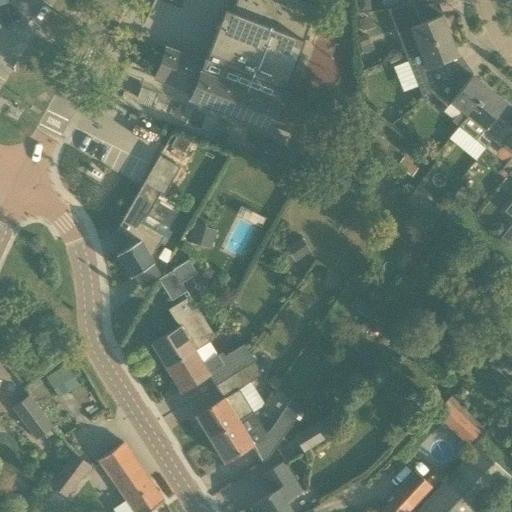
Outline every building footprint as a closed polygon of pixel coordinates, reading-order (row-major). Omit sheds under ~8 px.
[(234,0),(231,11),(303,39),(314,7),(296,0),(234,0)] [(387,10),(405,54),(449,36),(441,15),(420,24),(414,8),(414,7),(414,6),(387,10)] [(154,78),(192,93),(189,99),(268,130),(271,124),(308,138),(320,108),(282,93),(303,39),(231,11),(224,9),(204,62),(166,48),(154,78)] [(355,37),(361,54),(373,49),(366,33),(355,37)] [(449,36),(405,54),(390,59),(393,67),(408,61),(423,98),(431,93),(450,78),(450,77),(444,62),(458,56),(449,36)] [(446,107),(450,102),(461,110),(452,121),(458,126),(489,89),(471,75),(462,87),(450,78),(431,93),(446,107)] [(485,148),(506,122),(497,115),(506,103),(489,89),(458,126),(485,148)] [(398,120),(392,125),(405,135),(410,128),(398,120)] [(495,155),(511,169),(511,168),(511,127),(506,122),(485,148),(495,155)] [(171,145),(184,153),(191,140),(178,133),(171,145)] [(160,155),(159,155),(116,230),(117,231),(133,240),(135,243),(116,254),(116,255),(117,255),(129,276),(130,277),(154,263),(153,262),(150,258),(164,235),(143,223),(160,193),(163,195),(179,167),(160,156),(160,155)] [(419,211),(434,221),(442,210),(428,200),(419,211)] [(194,223),(188,241),(210,248),(215,230),(194,223)] [(511,223),(501,238),(510,246),(511,243),(511,223)] [(285,246),(294,261),(309,253),(300,237),(285,246)] [(158,279),(170,300),(186,291),(181,282),(196,274),(187,259),(172,268),(173,270),(158,279)] [(151,343),(166,367),(208,341),(209,341),(212,339),(209,334),(212,332),(197,307),(193,309),(186,298),(168,309),(178,326),(151,343)] [(367,317),(373,308),(363,301),(357,309),(367,317)] [(228,361),(236,373),(253,362),(243,345),(225,356),(222,352),(217,355),(209,341),(208,341),(166,367),(180,391),(228,361)] [(195,415),(210,439),(238,421),(252,412),(238,389),(261,375),(253,362),(236,373),(216,385),(223,397),(195,415)] [(44,375),(57,397),(77,384),(65,364),(55,370),(55,369),(44,375)] [(36,439),(51,427),(28,395),(12,407),(36,439)] [(480,431),(459,411),(447,424),(455,432),(456,430),(461,435),(460,436),(468,444),(480,431)] [(238,421),(210,439),(224,462),(251,446),(252,447),(268,437),(252,412),(238,421)] [(318,423),(316,420),(293,436),(304,451),(331,433),(322,420),(318,423)] [(98,459),(126,500),(113,509),(115,511),(146,511),(163,501),(123,442),(98,459)] [(475,511),(509,476),(476,444),(412,511),(475,511)] [(73,453),(50,485),(66,497),(89,465),(73,453)] [(283,461),(263,474),(273,491),(250,505),(254,511),(291,511),(285,502),(302,491),(283,461)] [(414,470),(394,492),(413,509),(433,487),(414,470)] [(25,507),(25,493),(2,493),(2,508),(25,507)]
